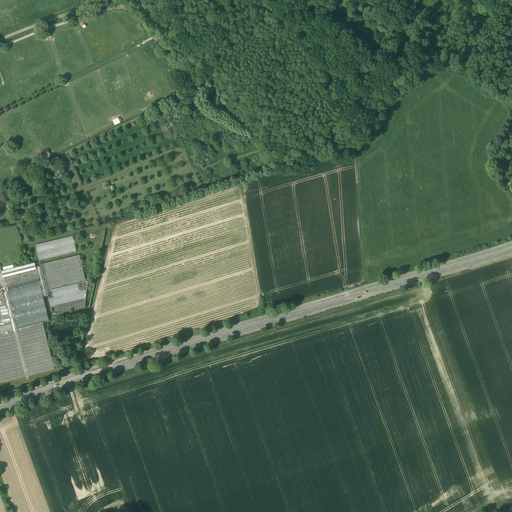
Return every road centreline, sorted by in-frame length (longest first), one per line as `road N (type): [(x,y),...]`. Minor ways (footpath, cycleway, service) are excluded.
road 1 (secondary): [(511,249),(0,409)]
road 2 (track): [(0,183),(180,96),(276,0)]
road 3 (track): [(368,0),(511,105)]
